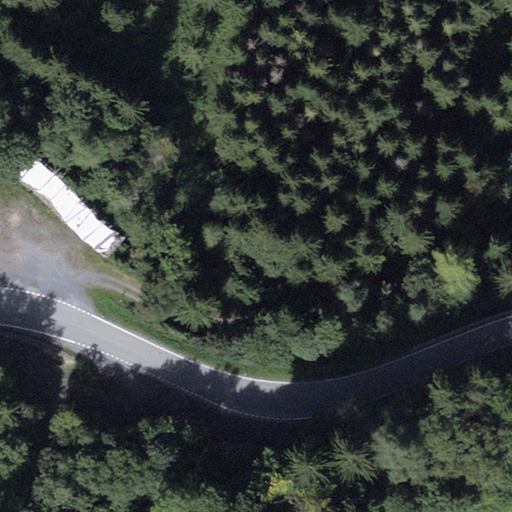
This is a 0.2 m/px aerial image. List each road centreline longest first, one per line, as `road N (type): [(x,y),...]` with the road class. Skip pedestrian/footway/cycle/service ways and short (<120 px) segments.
road 1 (tertiary): [(511,329),(377,386),(288,404),(216,388),(89,331),(0,308)]
road 2 (track): [(511,218),(404,264),(231,320),(195,319),(115,280),(84,278),(41,314)]
road 3 (track): [(70,511),(253,453),(288,404)]
